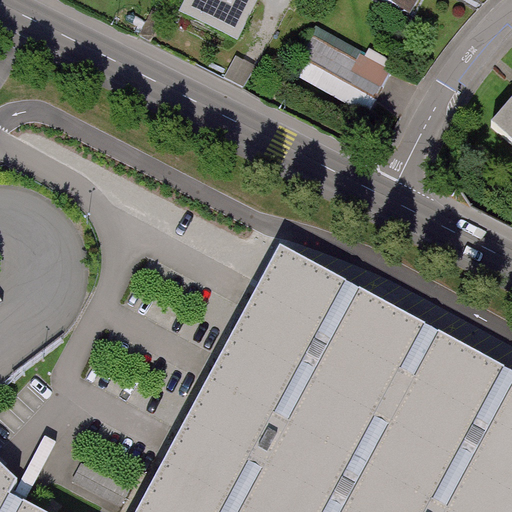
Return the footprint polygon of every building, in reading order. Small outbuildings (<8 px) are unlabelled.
[(190,0),(182,18),(239,47),(261,4),(256,1),(256,0),(190,0)] [(377,0),(411,19),(421,0),(377,0)] [(302,61),(378,104),(398,70),(370,54),(365,62),(317,35),(302,61)] [(511,112),(498,130),(511,141),(511,112)] [(511,511),(511,379),(286,255),(141,511),(41,511),(14,496),(21,484),(0,463),(0,511),(511,511)]
